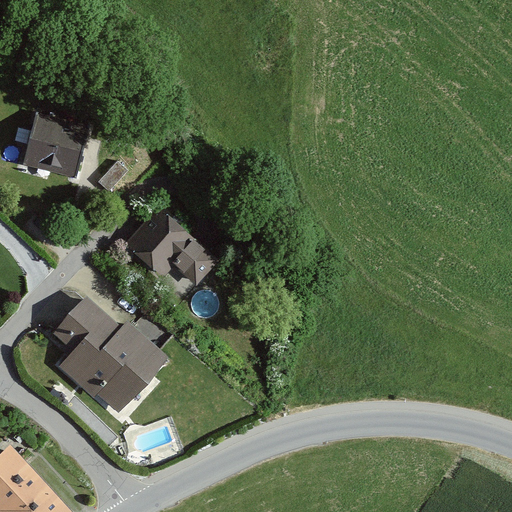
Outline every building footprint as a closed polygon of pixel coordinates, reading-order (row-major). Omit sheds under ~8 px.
[(82,180),(96,128),(46,114),(31,166),(82,180)] [(167,280),(202,237),(164,206),(129,249),(167,280)] [(203,286),(228,259),(207,240),(183,267),(203,286)] [(128,329),(93,297),(59,334),(78,352),(64,367),(101,400),(106,395),(125,412),(174,357),(135,322),(128,329)] [(73,511),(11,443),(0,452),(0,511),(73,511)]
